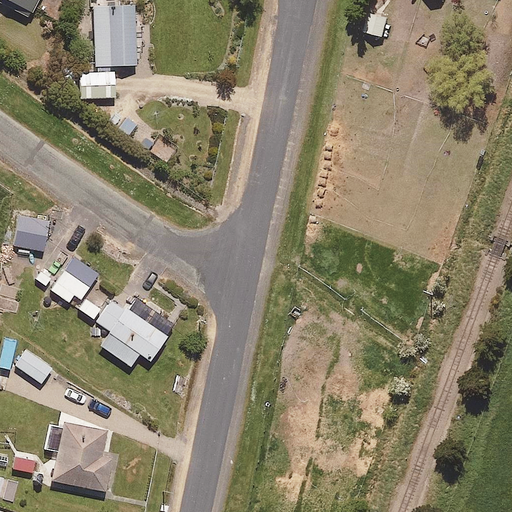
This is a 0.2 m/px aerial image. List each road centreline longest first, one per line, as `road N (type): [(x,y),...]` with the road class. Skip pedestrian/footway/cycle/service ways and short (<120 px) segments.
road 1 (residential): [(0,125),(192,260),(247,280)]
road 2 (residential): [(299,0),(247,280)]
road 3 (residential): [(247,280),(198,511)]
